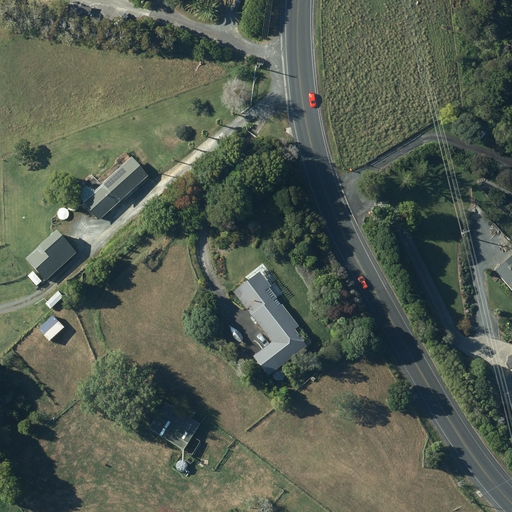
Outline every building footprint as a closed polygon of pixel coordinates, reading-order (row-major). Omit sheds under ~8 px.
[(98,7),(95,17),(101,20),(105,10),(98,7)] [(131,159),(82,204),(99,222),(148,177),(131,159)] [(77,212),(70,218),(79,229),(86,223),(77,212)] [(56,233),(26,260),(46,282),(76,254),(56,233)] [(511,257),(496,272),(511,290),(511,257)] [(304,265),(295,272),(310,290),(319,283),(304,265)] [(33,273),(28,277),(37,287),(42,282),(33,273)] [(233,293),(272,343),(253,357),(268,377),(311,345),(269,290),(271,288),(260,273),(233,293)] [(60,293),(46,304),(51,310),(65,299),(60,293)] [(166,403),(148,430),(183,452),(200,425),(166,403)]
